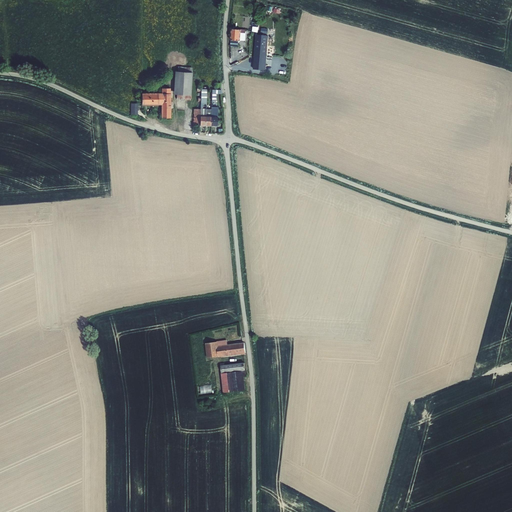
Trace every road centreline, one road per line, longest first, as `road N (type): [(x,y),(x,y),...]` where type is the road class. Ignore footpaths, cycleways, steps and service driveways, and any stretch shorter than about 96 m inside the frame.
road 1 (unclassified): [(227,139),(252,381),(254,511)]
road 2 (unclassified): [(227,139),(511,232)]
road 3 (unclassified): [(0,72),(39,79),(138,123),(227,139)]
road 4 (unclassified): [(227,139),(227,0)]
